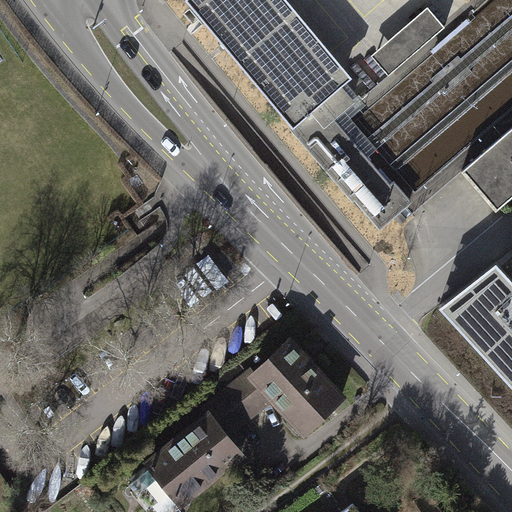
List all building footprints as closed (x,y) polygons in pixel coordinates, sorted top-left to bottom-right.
[(185,0),(294,127),(340,87),(353,76),(287,0),(185,0)] [(428,6),(371,55),(389,75),(445,26),(428,6)] [(511,197),(511,127),(462,170),(497,210),(511,197)] [(511,287),(498,273),(437,317),(511,399),(511,287)] [(296,329),(204,402),(229,431),(270,403),(301,435),(351,392),(296,329)] [(229,431),(204,402),(138,456),(184,508),(252,456),(229,431)] [(0,499),(11,491),(0,475),(0,499)]
